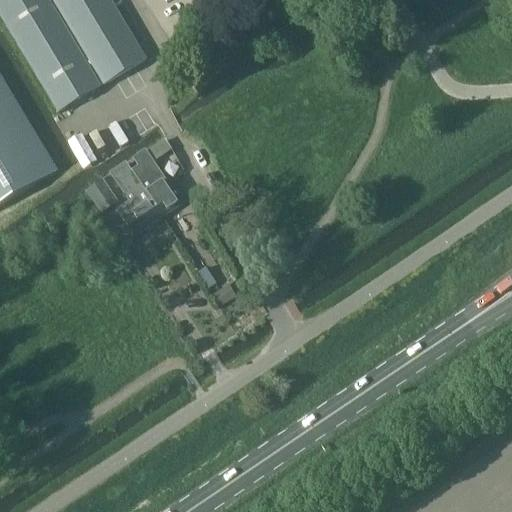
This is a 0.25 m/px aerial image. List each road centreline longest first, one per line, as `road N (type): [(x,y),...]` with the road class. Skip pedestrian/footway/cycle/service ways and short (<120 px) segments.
road 1 (unclassified): [(511,189),(42,511)]
road 2 (primary): [(194,511),(485,312)]
